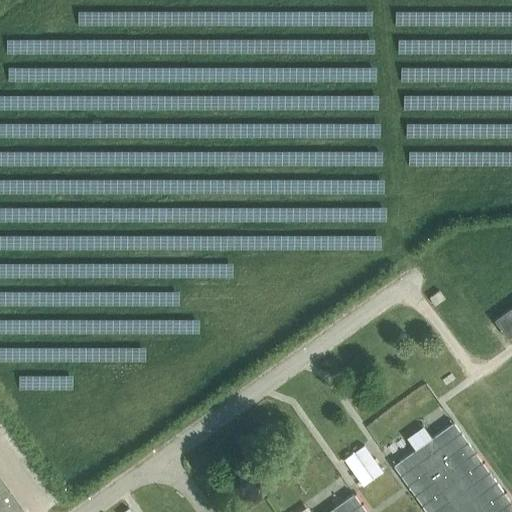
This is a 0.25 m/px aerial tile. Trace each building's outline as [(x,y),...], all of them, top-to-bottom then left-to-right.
[(429,297),(435,305),(445,298),(439,290),(429,297)] [(511,306),(494,320),(507,338),(511,334),(511,306)] [(511,511),(511,503),(453,421),(393,465),(426,511),(366,511),(353,493),(326,511),(511,511)] [(373,458),(354,471),(364,485),(382,472),(373,458)] [(0,511),(20,511),(23,510),(0,478),(0,511)]
